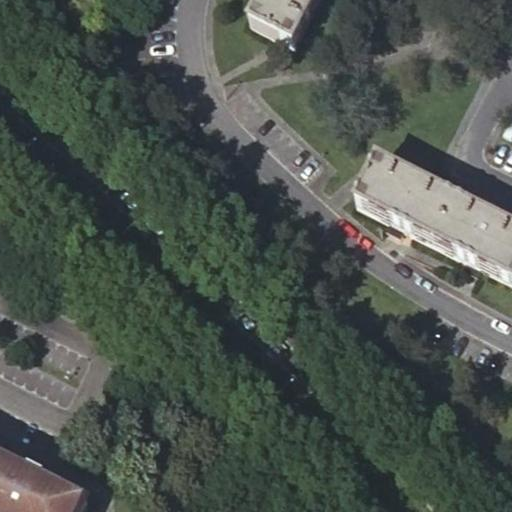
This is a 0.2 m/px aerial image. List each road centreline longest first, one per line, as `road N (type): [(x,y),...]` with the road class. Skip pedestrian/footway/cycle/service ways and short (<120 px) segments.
road 1 (tertiary): [(439,511),(302,370),(0,95)]
road 2 (residential): [(511,349),(438,315),(345,252),(232,147),(193,88),(178,37),(183,0)]
road 3 (tertiary): [(0,163),(363,511)]
road 4 (residential): [(511,67),(453,178),(511,205)]
